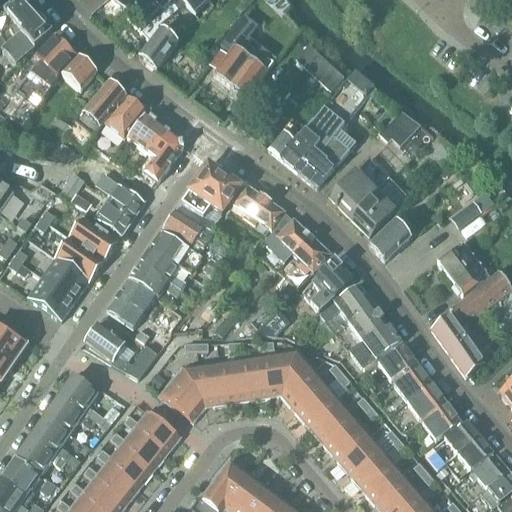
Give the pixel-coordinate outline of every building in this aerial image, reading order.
[(9,6),(12,10),(3,18),(20,36),(7,48),(1,41),(0,42),(0,55),(1,54),(15,69),(51,36),(30,13),(21,2),(18,0),(11,0),(11,1),(13,3),(9,6)] [(139,35),(173,6),(168,0),(109,0),(139,35)] [(204,0),(178,0),(195,19),(196,19),(194,16),(207,4),(204,0)] [(139,60),(142,63),(156,74),(177,47),(160,33),(139,60)] [(213,78),(229,90),(249,64),(239,56),(249,43),(242,38),(213,78)] [(10,123),(22,131),(58,83),(56,81),(76,59),(56,40),(36,62),(41,66),(16,98),(24,104),(10,123)] [(308,49),(295,64),(306,75),(320,60),(308,49)] [(249,64),(229,90),(246,103),(275,63),(269,58),(260,71),(249,64)] [(96,77),(79,62),(77,61),(61,79),(23,131),(40,145),(78,94),(80,95),(96,77)] [(337,76),(323,90),(330,97),(344,82),(337,76)] [(296,177),(317,194),(354,148),(339,134),(373,92),(354,77),(316,123),(331,135),(296,177)] [(74,128),(93,143),(103,129),(126,101),(107,86),(74,128)] [(103,129),(93,143),(89,148),(110,164),(146,118),(126,102),(103,129)] [(387,147),(391,143),(410,124),(400,116),(377,138),(387,147)] [(146,118),(127,144),(147,159),(157,146),(162,150),(165,149),(173,138),(146,118)] [(268,154),(296,177),(331,135),(316,123),(313,127),(312,126),(298,143),(286,133),(268,154)] [(410,124),(391,143),(399,151),(419,130),(410,124)] [(183,152),(182,147),(182,145),(173,138),(165,149),(162,150),(157,146),(147,159),(153,164),(143,178),(157,188),(183,152)] [(181,207),(175,215),(203,234),(204,232),(210,236),(221,219),(242,188),(239,192),(212,173),(204,175),(181,207)] [(355,177),(330,202),(329,201),(329,202),(335,208),(334,209),(337,211),(337,210),(349,222),(374,197),(355,177)] [(73,179),(59,200),(69,207),(83,186),(73,179)] [(110,201),(106,206),(132,224),(144,207),(123,193),(103,179),(95,190),(110,201)] [(0,216),(13,198),(0,188),(0,216)] [(242,221),(248,226),(264,203),(260,199),(259,200),(246,191),(232,209),(245,217),(242,221)] [(369,241),(394,216),(374,197),(349,222),(369,242),(369,241)] [(84,206),(75,200),(70,207),(79,213),(84,206)] [(270,234),(278,241),(293,225),(284,217),(270,208),(271,207),(264,203),(248,226),(254,230),(257,226),(270,234)] [(94,213),(84,206),(79,213),(89,220),(94,213)] [(132,224),(106,206),(94,223),(121,241),(132,224)] [(450,222),(459,233),(481,217),(472,206),(450,222)] [(203,234),(175,215),(163,233),(190,251),(193,247),(202,254),(213,238),(210,236),(204,232),(203,234)] [(40,224),(49,229),(54,221),(46,216),(40,224)] [(17,231),(25,236),(30,228),(22,222),(17,231)] [(67,243),(103,267),(117,246),(82,222),(67,243)] [(49,229),(40,224),(35,232),(43,237),(49,229)] [(285,268),(292,260),(290,252),(305,236),(293,225),(278,241),(277,242),(272,239),(263,249),(267,253),(285,268)] [(368,249),(384,267),(409,244),(393,226),(368,249)] [(150,252),(177,271),(190,280),(201,264),(161,236),(150,252)] [(290,252),(292,260),(300,267),(293,275),(304,284),(311,277),(313,278),(330,259),(305,236),(290,252)] [(3,251),(11,256),(17,248),(8,243),(3,251)] [(103,267),(67,243),(54,263),(89,287),(103,267)] [(11,256),(3,251),(0,254),(0,260),(6,264),(11,256)] [(150,252),(140,267),(180,295),(184,289),(171,280),(177,271),(150,252)] [(13,263),(21,269),(27,261),(19,255),(13,263)] [(436,267),(462,302),(476,291),(451,257),(436,267)] [(210,261),(202,273),(214,281),(222,269),(210,261)] [(8,271),(16,277),(21,269),(13,263),(8,271)] [(54,263),(41,283),(75,306),(88,287),(89,287),(54,263)] [(333,264),(301,298),(319,318),(353,285),(354,285),(350,282),(333,264)] [(180,295),(140,267),(129,283),(157,302),(164,292),(176,301),(180,295)] [(476,291),(462,302),(449,312),(463,330),(511,294),(497,275),(476,291)] [(75,306),(41,283),(27,303),(61,326),(75,306)] [(128,283),(117,300),(143,317),(154,301),(128,283)] [(202,299),(189,290),(184,298),(197,306),(202,299)] [(339,317),(348,328),(373,309),(359,290),(333,309),(318,321),(323,328),(339,317)] [(143,317),(117,300),(106,316),(132,334),(143,317)] [(165,329),(169,332),(178,318),(165,309),(160,316),(169,323),(165,329)] [(354,354),(363,348),(388,329),(373,309),(348,328),(357,341),(349,347),(354,354)] [(430,334),(465,381),(483,369),(448,321),(430,334)] [(111,369),(125,377),(138,384),(156,359),(145,349),(132,369),(117,360),(126,347),(98,327),(84,346),(112,366),(111,369)] [(388,329),(363,348),(376,366),(401,347),(388,329)] [(0,331),(0,359),(13,368),(26,349),(0,331)] [(251,347),(239,348),(239,356),(251,355),(251,347)] [(273,355),(273,347),(261,347),(261,355),(273,355)] [(207,348),(196,349),(196,356),(207,356),(207,348)] [(239,356),(239,348),(228,348),(228,356),(239,356)] [(196,349),(184,349),(184,357),(196,356),(196,349)] [(377,369),(392,389),(418,369),(403,350),(377,369)] [(280,401),(281,402),(313,375),(297,356),(262,361),(269,403),(280,401)] [(0,386),(13,368),(0,359),(0,386)] [(248,406),(269,403),(262,361),(241,364),(248,406)] [(227,409),(248,406),(241,364),(220,368),(227,409)] [(204,412),(227,409),(220,368),(198,371),(204,412)] [(328,374),(336,383),(342,378),(334,369),(328,374)] [(392,389),(406,408),(432,389),(418,369),(392,389)] [(193,427),(204,412),(198,371),(182,373),(160,401),(193,427)] [(281,402),(294,417),(327,391),(313,375),(281,402)] [(342,378),(336,383),(343,392),(349,387),(342,378)] [(73,380),(58,401),(87,421),(92,414),(87,411),(97,397),(73,380)] [(507,408),(511,414),(511,387),(499,397),(501,400),(501,402),(505,407),(507,408)] [(406,408),(421,428),(447,408),(432,389),(406,408)] [(294,417),(308,434),(341,407),(327,391),(294,417)] [(58,401),(45,421),(69,438),(78,425),(82,428),(87,421),(58,401)] [(356,407),(364,416),(370,411),(362,402),(356,407)] [(308,434),(323,451),(355,424),(341,407),(308,434)] [(447,408),(421,428),(435,447),(461,428),(447,408)] [(370,411),(364,416),(371,425),(377,420),(370,411)] [(99,416),(93,425),(101,431),(108,422),(99,416)] [(123,428),(133,435),(166,461),(180,444),(147,418),(138,428),(129,421),(123,428)] [(31,441),(60,461),(64,464),(70,468),(78,458),(71,453),(69,457),(60,451),(69,438),(45,421),(31,441)] [(323,451),(337,467),(369,440),(355,424),(323,451)] [(101,431),(93,425),(88,431),(96,437),(101,431)] [(411,425),(401,432),(406,439),(416,431),(411,425)] [(446,468),(447,468),(479,441),(467,426),(444,444),(425,461),(437,475),(446,468)] [(110,444),(119,452),(153,477),(166,461),(133,435),(125,445),(115,438),(110,444)] [(384,440),(392,449),(398,444),(390,435),(384,440)] [(337,467),(351,484),(383,456),(369,440),(337,467)] [(60,461),(31,441),(17,462),(41,478),(50,465),(55,468),(60,461)] [(479,441),(447,468),(460,483),(470,475),(492,457),(479,441)] [(398,444),(392,449),(400,458),(405,453),(398,444)] [(96,461),(106,469),(139,494),(153,477),(119,452),(111,462),(102,455),(96,461)] [(351,484),(365,500),(397,473),(383,456),(351,484)] [(477,484),(485,493),(508,476),(495,460),(469,481),(474,487),(477,484)] [(15,464),(1,485),(29,504),(34,497),(29,494),(39,481),(15,464)] [(223,511),(224,511),(223,511),(249,477),(238,469),(237,471),(229,465),(225,471),(223,470),(191,511),(223,511)] [(413,473),(420,482),(426,476),(418,468),(413,473)] [(83,478),(92,486),(125,511),(139,494),(106,469),(98,479),(88,471),(83,478)] [(365,500),(375,511),(384,511),(411,489),(397,473),(365,500)] [(426,476),(420,482),(428,490),(434,485),(426,476)] [(249,511),(266,490),(249,477),(223,511),(224,511),(223,511),(249,511)] [(511,480),(509,477),(479,501),(488,511),(495,511),(511,498),(511,480)] [(38,494),(46,499),(54,489),(46,484),(38,494)] [(1,485),(0,485),(0,511),(17,511),(20,508),(24,511),(29,504),(1,485)] [(70,495),(79,503),(90,511),(125,511),(92,486),(84,496),(75,488),(70,495)] [(419,511),(426,506),(411,489),(384,511),(419,511)] [(276,511),(283,503),(266,490),(249,511),(276,511)] [(488,511),(479,501),(466,511),(488,511)] [(56,511),(90,511),(79,503),(71,511),(70,511),(62,505),(56,511)] [(295,511),(283,503),(276,511),(295,511)] [(511,511),(511,503),(500,511),(511,511)]
